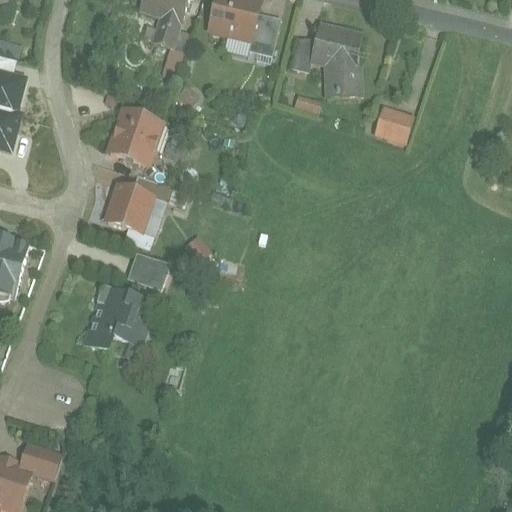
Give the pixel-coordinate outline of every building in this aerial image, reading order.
[(192,0),(146,0),(141,17),(162,24),(153,52),(170,57),(174,59),(177,52),(182,34),(192,0)] [(264,3),(250,0),(218,0),(209,35),(253,46),(260,18),(264,3)] [(284,24),(260,18),(253,46),(251,55),(275,61),(284,24)] [(367,39),(322,27),(317,44),(311,68),(314,69),(326,72),(327,104),(368,102),(366,70),(359,71),(367,39)] [(193,37),(182,34),(177,52),(187,55),(193,37)] [(0,53),(23,60),(26,49),(0,41),(0,53)] [(314,69),(311,68),(317,44),(301,44),(293,73),(311,78),(314,69)] [(179,82),(187,55),(177,52),(174,59),(170,57),(164,77),(179,82)] [(0,74),(0,113),(20,119),(29,82),(0,74)] [(202,100),(189,89),(180,99),(193,111),(202,100)] [(325,105),(302,97),(298,109),(321,117),(325,105)] [(418,120),(386,110),(376,139),(408,150),(418,120)] [(20,119),(0,113),(0,154),(13,158),(23,120),(20,119)] [(168,128),(125,114),(110,159),(153,173),(168,128)] [(133,194),(120,190),(106,229),(148,243),(166,190),(138,181),(133,194)] [(176,193),(172,208),(196,216),(201,201),(176,193)] [(202,240),(190,253),(206,268),(218,255),(202,240)] [(36,255),(0,246),(0,306),(23,312),(36,255)] [(174,273),(139,261),(130,288),(165,300),(174,273)] [(152,310),(106,294),(85,356),(131,371),(152,310)] [(34,460),(27,482),(0,473),(0,511),(32,511),(39,490),(62,497),(70,471),(34,460)]
